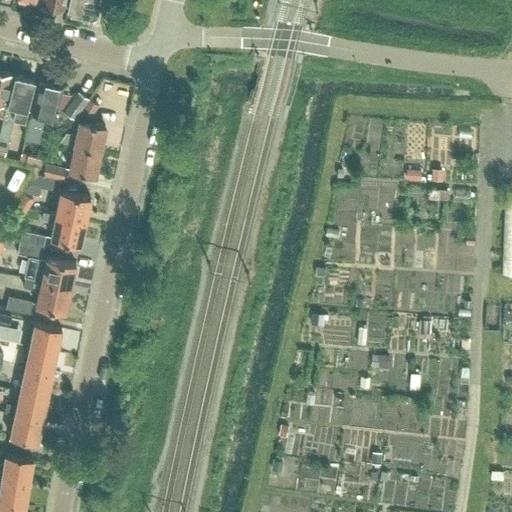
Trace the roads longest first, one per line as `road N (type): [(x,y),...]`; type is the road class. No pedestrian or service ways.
road 1 (residential): [(61,511),(155,63)]
road 2 (residential): [(511,74),(326,45),(163,33)]
road 3 (residential): [(155,63),(0,27)]
